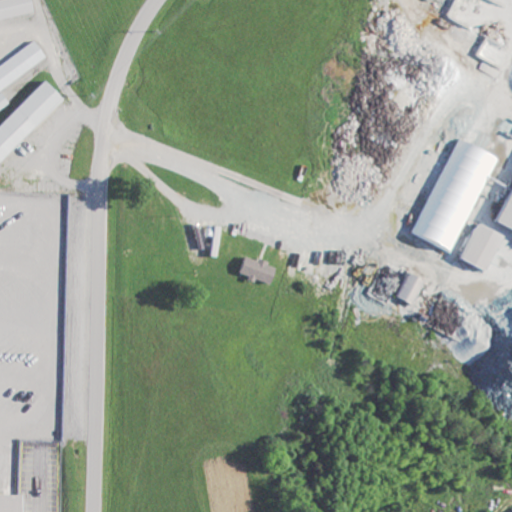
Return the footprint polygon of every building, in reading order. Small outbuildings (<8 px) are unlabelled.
[(0,0),(0,19),(37,11),(35,0),(0,0)] [(0,65),(0,88),(50,58),(40,41),(0,65)] [(69,98),(51,80),(0,127),(0,157),(3,161),(69,98)] [(0,93),(0,110),(12,102),(4,91),(0,93)] [(511,173),(489,224),(511,234),(511,173)] [(495,236),(470,224),(454,259),(478,271),(495,236)] [(218,226),(209,225),(204,256),(214,257),(218,226)] [(264,284),(269,264),(237,257),(233,273),(243,276),(242,279),(264,284)] [(392,299),(409,306),(419,279),(401,273),(392,299)]
